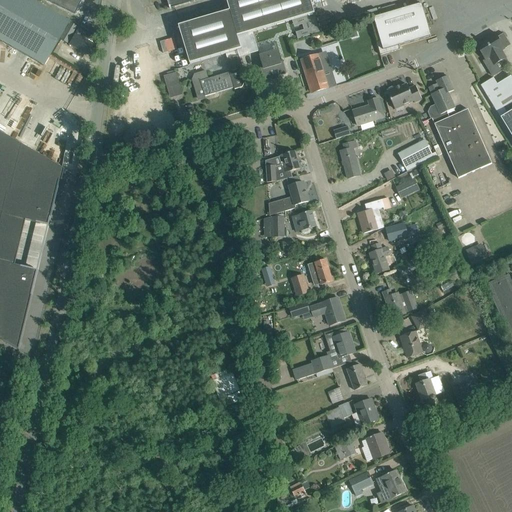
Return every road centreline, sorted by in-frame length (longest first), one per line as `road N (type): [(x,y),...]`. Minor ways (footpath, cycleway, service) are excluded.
road 1 (unclassified): [(445,511),(386,379),(299,107)]
road 2 (unclassified): [(15,511),(90,162)]
road 3 (unclassified): [(299,107),(415,62),(511,10)]
road 4 (unclassified): [(90,162),(299,107)]
road 5 (unclassified): [(90,162),(111,0)]
